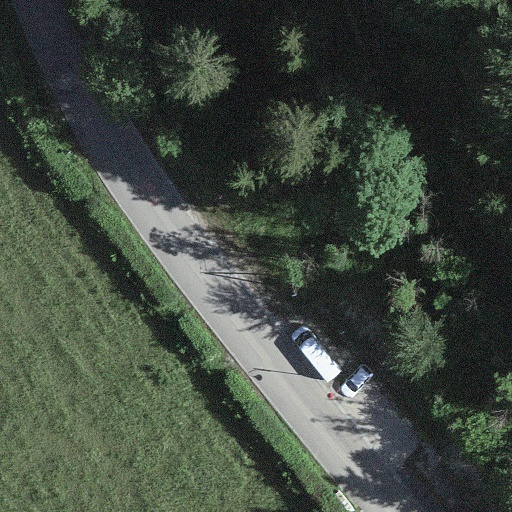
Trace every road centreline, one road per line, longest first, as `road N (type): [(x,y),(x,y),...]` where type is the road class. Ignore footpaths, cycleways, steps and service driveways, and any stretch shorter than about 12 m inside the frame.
road 1 (residential): [(42,0),(56,60),(285,392),(390,511)]
road 2 (track): [(354,0),(412,128),(511,285)]
